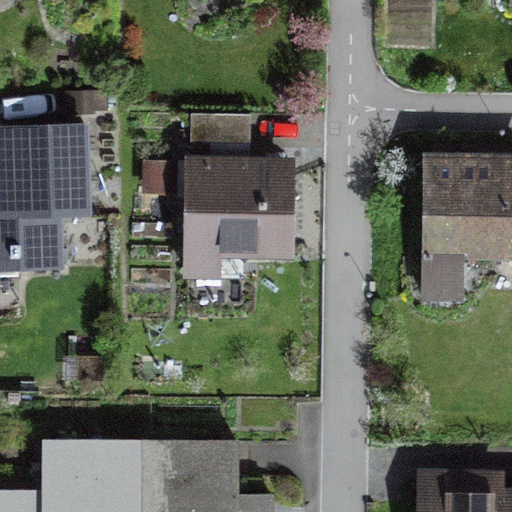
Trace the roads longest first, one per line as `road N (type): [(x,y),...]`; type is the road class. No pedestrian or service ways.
road 1 (residential): [(355,112),(346,511)]
road 2 (residential): [(355,112),(511,114)]
